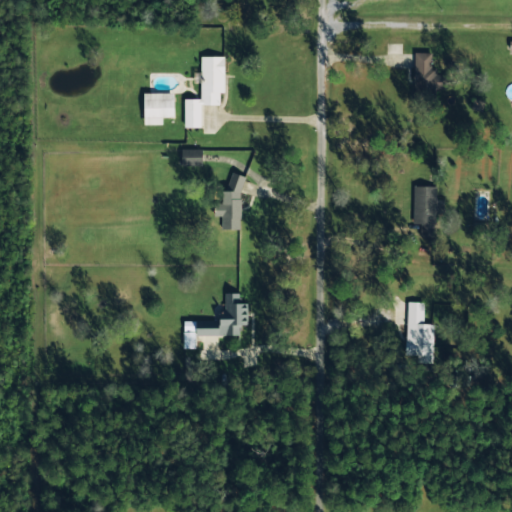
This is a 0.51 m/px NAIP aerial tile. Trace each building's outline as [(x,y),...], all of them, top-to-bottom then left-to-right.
[(431,52),(414,51),(413,88),(447,89),(448,74),(435,73),(436,66),(431,66),(431,52)] [(224,55),(200,55),(200,71),(193,71),(193,82),(200,82),(200,98),(183,98),(184,126),(201,126),(200,104),(219,104),(219,92),(224,92),(224,55)] [(174,116),(173,91),(142,92),(143,124),(162,123),(161,116),(174,116)] [(181,148),(181,165),(202,164),(201,148),(181,148)] [(239,229),(242,173),(225,173),(224,210),(218,210),(217,228),(239,229)] [(436,186),(413,185),(412,223),(419,224),(418,237),(434,237),(434,212),(443,213),(443,196),(435,196),(436,186)] [(182,319),(182,347),(194,347),(194,334),(240,334),(240,322),(247,322),(247,302),(232,302),(232,292),(224,292),(224,309),(219,309),(219,319),(182,319)] [(433,323),(422,323),(423,301),(407,300),(405,354),(421,355),(420,361),(432,362),(433,323)]
